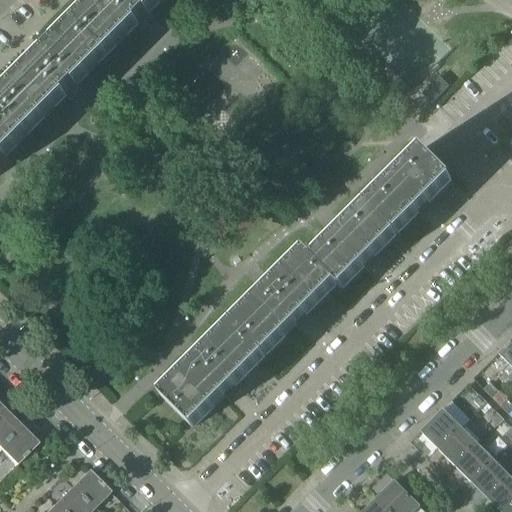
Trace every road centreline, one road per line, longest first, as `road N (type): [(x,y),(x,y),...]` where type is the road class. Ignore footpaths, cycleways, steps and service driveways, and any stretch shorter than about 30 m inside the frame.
road 1 (residential): [(511,210),(498,197),(179,511)]
road 2 (residential): [(307,511),(511,310)]
road 3 (unclassified): [(173,511),(0,337)]
